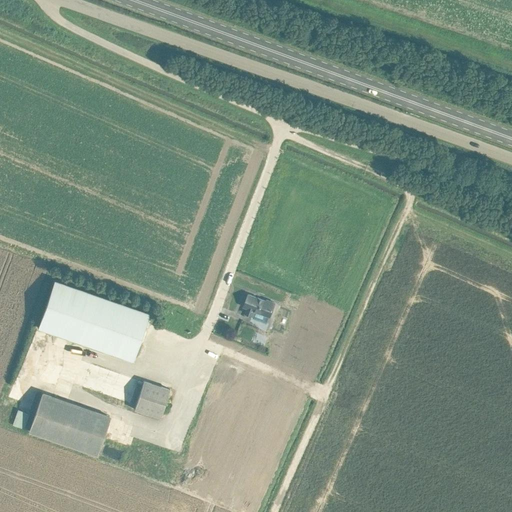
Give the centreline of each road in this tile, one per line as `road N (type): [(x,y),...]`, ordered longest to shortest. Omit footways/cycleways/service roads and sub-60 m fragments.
road 1 (unclassified): [(511,197),(284,121),(120,50),(55,17),(43,0)]
road 2 (track): [(273,511),(413,190),(281,131)]
road 3 (unclassified): [(511,159),(63,0)]
road 4 (primary): [(511,138),(134,0)]
